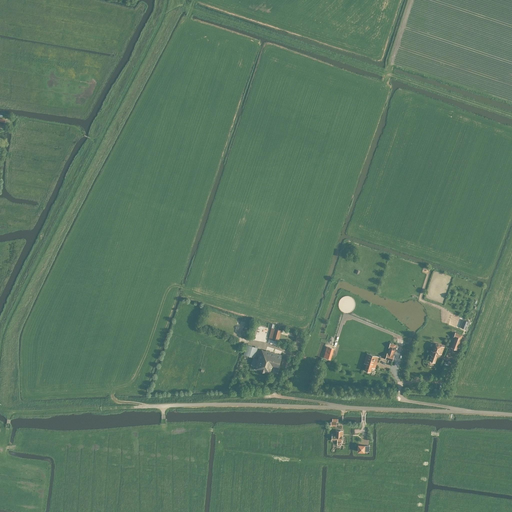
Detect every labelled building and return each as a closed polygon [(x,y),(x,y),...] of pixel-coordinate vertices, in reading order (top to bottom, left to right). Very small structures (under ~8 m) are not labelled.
[(272,338),(279,340),(281,330),(275,328),(270,327),(267,336),(272,338)] [(456,337),(452,347),(458,349),(463,335),(456,332),(454,337),(456,337)] [(391,347),(389,352),(388,352),(387,358),(394,360),(395,354),(394,354),(397,344),(391,342),(390,347),(391,347)] [(440,344),(439,343),(437,343),(431,359),(436,361),(439,352),(442,353),(445,346),(440,344)] [(244,354),(254,358),(257,348),(247,345),(244,354)] [(254,368),(270,374),(273,366),(278,368),(282,355),(266,350),(265,350),(261,349),(254,368)] [(366,369),(372,371),(373,367),(376,368),(380,356),(371,353),(366,369)] [(332,435),(332,440),(337,440),(337,444),(341,445),(342,435),(341,435),(341,430),(336,430),(336,435),(332,435)]
